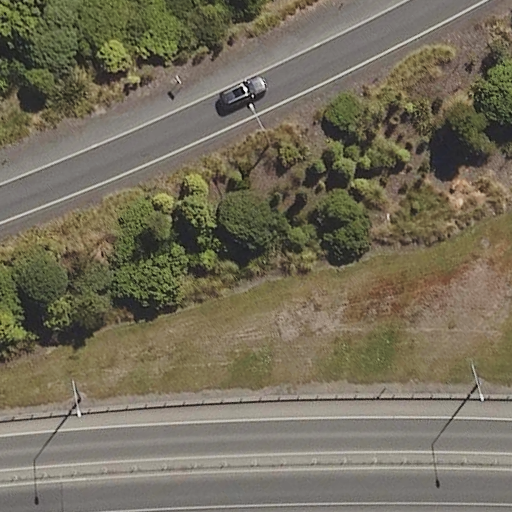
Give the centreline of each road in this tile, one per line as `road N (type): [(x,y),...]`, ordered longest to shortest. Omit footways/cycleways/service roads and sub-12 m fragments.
road 1 (motorway): [(0,460),(290,437),(511,436)]
road 2 (motorway): [(511,487),(223,488),(0,505)]
road 3 (motorway): [(0,206),(204,123),(451,0)]
